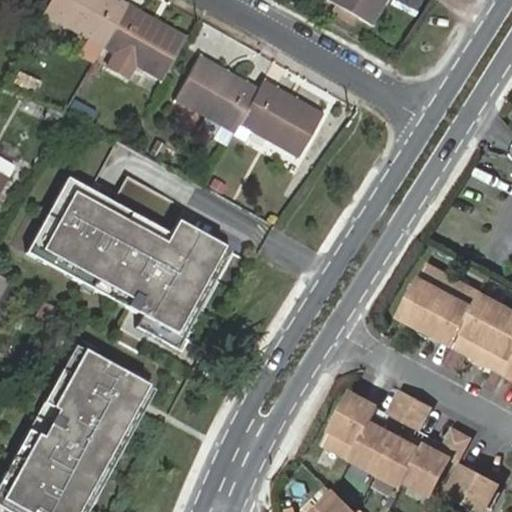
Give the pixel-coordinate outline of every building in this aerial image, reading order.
[(123,6),(113,0),(47,0),(40,15),(99,48),(123,6)] [(325,0),(324,2),(368,25),(382,0),(325,0)] [(181,39),(123,6),(99,48),(158,81),(181,39)] [(236,125),(255,92),(195,59),(171,100),(232,133),(236,125)] [(318,116),(260,83),(255,92),(236,125),(295,158),(318,116)] [(74,100),(70,109),(93,121),(98,112),(74,100)] [(10,168),(0,161),(0,176),(4,179),(10,168)] [(181,343),(171,337),(221,248),(189,231),(187,235),(175,228),(170,237),(63,176),(19,254),(134,319),(128,330),(174,356),(181,343)] [(511,309),(433,267),(406,317),(511,374),(511,309)] [(0,314),(15,287),(3,281),(0,286),(0,314)] [(74,511),(145,389),(73,348),(0,475),(0,509),(5,511),(74,511)] [(403,419),(429,433),(442,408),(416,394),(403,419)] [(420,450),(395,436),(398,429),(385,421),(391,413),(362,397),(334,448),(413,491),(414,487),(438,499),(457,463),(463,467),(476,442),(462,434),(449,457),(422,443),(420,450)] [(455,496),(486,511),(496,511),(508,489),(469,470),(455,496)] [(359,511),(355,508),(357,507),(336,487),(311,511),(359,511)]
